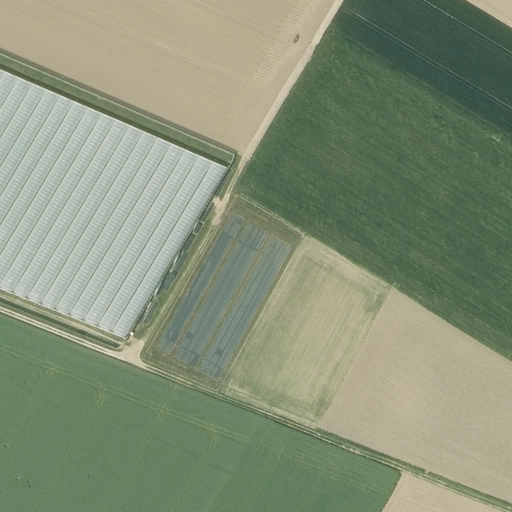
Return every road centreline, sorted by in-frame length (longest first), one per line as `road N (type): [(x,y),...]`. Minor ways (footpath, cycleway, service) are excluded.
road 1 (track): [(122,358),(337,0)]
road 2 (track): [(510,511),(122,358)]
road 3 (track): [(0,311),(122,358)]
